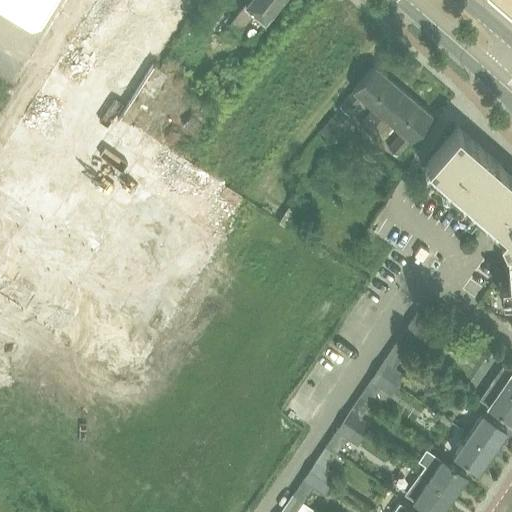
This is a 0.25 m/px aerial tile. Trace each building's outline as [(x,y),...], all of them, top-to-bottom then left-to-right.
[(0,0),(0,4),(24,19),(30,23),(39,21),(52,0),(0,0)] [(246,0),(229,21),(240,30),(256,10),(265,17),(277,0),(246,0)] [(375,64),(340,105),(348,112),(361,97),(367,102),(389,77),(375,64)] [(373,107),(360,123),(369,130),(404,89),(389,77),(367,102),(373,107)] [(404,89),(369,130),(376,137),(390,121),(396,127),(418,102),(404,89)] [(401,131),(388,147),(397,154),(432,114),(418,102),(396,127),(401,131)] [(511,174),(458,127),(427,161),(504,228),(499,234),(504,245),(511,244),(511,174)] [(411,320),(410,321),(432,336),(434,334),(436,331),(438,327),(433,324),(424,318),(416,312),(411,320)] [(430,339),(432,336),(410,321),(403,332),(405,334),(413,339),(425,347),(428,343),(430,339)] [(377,371),(398,386),(406,374),(394,366),(403,353),(394,346),(377,371)] [(511,359),(507,356),(493,378),(511,390),(511,359)] [(392,395),(398,386),(377,371),(360,396),(370,402),(380,388),(392,395)] [(511,420),(511,390),(493,378),(487,386),(496,392),(488,403),(511,420)] [(361,416),(370,402),(360,396),(343,421),(364,435),(372,423),(361,416)] [(506,429),(490,417),(482,412),(467,433),(492,450),(506,429)] [(358,445),(364,435),(343,421),(326,445),(338,453),(348,438),(358,445)] [(478,470),(492,450),(467,433),(454,453),(478,470)] [(329,466),(338,453),(326,445),(309,471),(331,485),(339,473),(329,466)] [(466,474),(449,462),(441,457),(433,468),(425,463),(418,472),(451,495),(466,474)] [(324,495),(331,485),(309,471),(293,495),(305,502),(314,488),(324,495)] [(433,511),(439,511),(451,495),(418,472),(405,492),(433,511)] [(298,511),(305,502),(293,495),(281,511),(298,511)] [(415,511),(401,501),(393,511),(415,511)]
